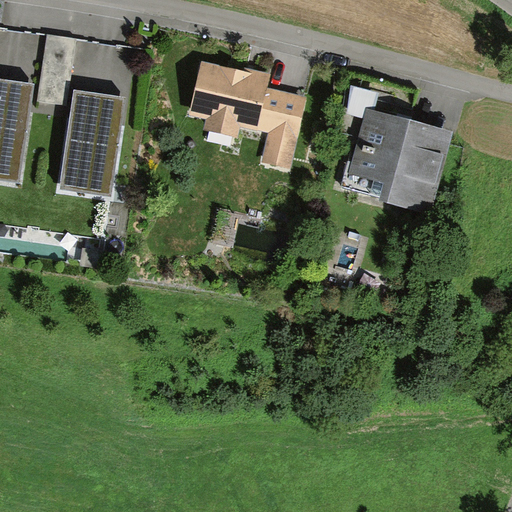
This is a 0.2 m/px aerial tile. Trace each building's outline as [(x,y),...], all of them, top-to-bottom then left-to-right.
[(264,76),(202,64),(192,116),(269,131),(263,162),(290,167),(304,97),(261,89),(264,76)] [(33,83),(0,78),(0,180),(20,183),(33,83)] [(126,98),(74,90),(59,190),(111,198),(126,98)] [(346,184),(425,208),(449,130),(370,107),(346,184)] [(276,236),(238,229),(233,258),(271,265),(276,236)]
